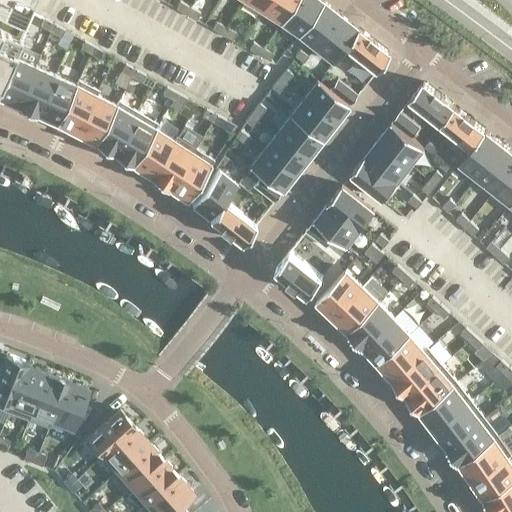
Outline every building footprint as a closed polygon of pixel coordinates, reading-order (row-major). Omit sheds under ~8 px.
[(0,0),(0,86),(14,55),(19,44),(22,38),(19,37),(19,39),(0,35),(0,0)] [(246,0),(262,10),(267,0),(246,0)] [(280,21),(293,0),(267,0),(262,10),(280,21)] [(298,34),(322,0),(321,0),(293,0),(280,21),(298,34)] [(314,47),(340,14),(322,0),(298,34),(314,47)] [(189,6),(179,1),(175,8),(186,13),(189,6)] [(196,19),(200,12),(189,6),(186,13),(196,19)] [(343,46),(357,28),(340,14),(314,47),(332,61),(343,47),(343,46)] [(50,30),(54,24),(44,18),(40,25),(50,30)] [(222,33),(226,27),(215,21),(212,28),(222,33)] [(60,36),(64,29),(54,24),(50,30),(60,36)] [(232,39),(236,32),(226,27),(222,33),(232,39)] [(377,42),(367,35),(357,28),(343,46),(343,47),(374,71),(389,53),(377,43),(377,42)] [(90,53),(94,46),(84,40),(80,47),(90,53)] [(259,54),(263,47),(252,42),(249,48),(259,54)] [(14,55),(0,86),(0,97),(17,105),(35,65),(40,54),(19,44),(14,55)] [(100,58),(104,51),(94,46),(90,53),(100,58)] [(269,60),(273,53),(263,47),(259,54),(269,60)] [(303,61),(308,55),(299,48),(294,54),(303,61)] [(131,76),(135,69),(125,63),(121,70),(131,76)] [(36,114),(54,73),(35,65),(17,105),(36,114)] [(285,82),(292,73),(286,68),(278,77),(285,82)] [(141,81),(145,74),(135,69),(131,76),(141,81)] [(56,122),(75,83),(54,73),(36,114),(56,122)] [(333,81),(324,74),(319,80),(328,87),(333,81)] [(277,91),(285,82),(278,77),(271,87),(277,91)] [(357,93),(337,77),(328,88),(349,104),(357,93)] [(349,104),(328,88),(328,87),(319,80),(316,78),(302,96),(335,122),(349,104)] [(95,93),(97,90),(77,79),(75,83),(56,122),(75,132),(95,93)] [(440,125),(455,107),(445,99),(445,98),(436,91),(435,91),(423,81),(408,100),(440,125)] [(172,98),(176,92),(166,86),(162,93),(172,98)] [(182,104),(186,97),(176,92),(172,98),(182,104)] [(95,142),(116,104),(95,93),(75,132),(95,142)] [(335,122),(302,96),(289,113),(321,138),(335,122)] [(113,153),(137,112),(118,100),(116,104),(95,142),(113,153)] [(258,116),(265,107),(259,102),(252,111),(258,116)] [(474,121),(465,114),(464,114),(455,107),(440,125),(470,149),(471,149),(486,131),(474,122),(474,121)] [(212,121),(216,114),(205,108),(202,115),(212,121)] [(420,126),(400,110),(392,121),(412,137),(420,126)] [(251,125),(258,116),(252,111),(245,121),(251,125)] [(132,164),(155,127),(157,123),(137,112),(113,153),(132,164)] [(321,138),(289,113),(275,130),(308,155),(321,138)] [(222,126),(226,119),(216,114),(212,121),(222,126)] [(412,137),(392,121),(378,138),(410,164),(424,146),(412,137)] [(150,176),(174,139),(155,127),(132,164),(150,176)] [(244,143),(249,137),(240,130),(235,136),(244,143)] [(308,155),(275,130),(262,147),(295,172),(308,155)] [(477,177),(503,144),(486,131),(471,149),(470,149),(459,163),(477,177)] [(168,188),(194,147),(176,136),(174,139),(150,176),(168,188)] [(397,181),(410,164),(378,138),(364,155),(397,181)] [(429,140),(424,146),(434,154),(439,147),(429,140)] [(494,190),(511,167),(511,151),(503,144),(477,177),(494,190)] [(168,188),(187,200),(213,160),(194,147),(168,188)] [(295,172),(262,147),(248,165),(251,167),(260,174),(281,190),(295,172)] [(383,199),(397,181),(364,155),(350,173),(383,199)] [(260,174),(251,167),(246,174),(255,181),(260,174)] [(511,203),(511,201),(511,167),(494,190),(511,203)] [(224,198),(237,183),(218,168),(191,202),(208,216),(223,197),(224,198)] [(436,184),(443,175),(437,170),(429,179),(436,184)] [(255,181),(252,185),(272,201),(281,190),(260,174),(255,181)] [(436,184),(429,179),(422,188),(428,193),(436,184)] [(374,210),(342,184),(328,202),(360,228),(374,210)] [(422,201),(413,194),(408,200),(417,207),(422,201)] [(255,223),(224,198),(223,197),(208,216),(218,224),(228,232),(240,241),(255,223)] [(448,211),(456,203),(450,197),(442,206),(448,211)] [(360,228),(328,202),(314,220),(334,236),(346,246),(360,228)] [(470,221),(461,213),(456,219),(465,226),(470,221)] [(334,236),(314,220),(306,230),(326,247),(334,236)] [(479,228),(470,221),(465,226),(473,234),(479,228)] [(389,240),(380,233),(375,239),(384,246),(389,240)] [(495,254),(500,248),(492,241),(486,246),(495,254)] [(371,257),(378,248),(371,243),(364,252),(371,257)] [(377,262),(384,253),(378,248),(371,257),(377,262)] [(509,256),(500,248),(495,254),(504,262),(509,256)] [(323,276),(290,250),(275,269),(286,277),(295,285),(296,285),(308,294),(323,276)] [(406,272),(398,264),(392,270),(401,278),(406,272)] [(332,316),(362,284),(346,268),(316,300),(332,316)] [(415,280),(406,272),(401,278),(409,286),(415,280)] [(348,331),(379,300),(362,284),(332,316),(348,331)] [(436,310),(441,304),(432,296),(427,302),(436,310)] [(394,316),(379,300),(348,331),(363,346),(394,316)] [(444,318),(450,312),(441,304),(436,310),(444,318)] [(377,362),(410,333),(394,316),(363,346),(377,362)] [(475,335),(466,327),(461,333),(469,340),(475,335)] [(391,378),(425,350),(410,333),(377,362),(391,378)] [(483,342),(475,335),(469,340),(478,348),(483,342)] [(439,366),(425,350),(391,378),(405,395),(439,366)] [(0,419),(4,421),(8,411),(27,363),(5,355),(0,369),(0,419)] [(505,373),(510,367),(501,359),(496,365),(505,373)] [(27,363),(8,411),(29,419),(33,411),(31,410),(47,371),(27,363)] [(454,384),(439,366),(405,395),(420,411),(454,384)] [(33,411),(29,419),(49,427),(50,425),(49,424),(52,418),(67,379),(47,371),(31,410),(33,411)] [(52,418),(49,424),(50,425),(71,433),(88,387),(67,379),(52,418)] [(467,402),(454,384),(420,411),(433,428),(467,402)] [(481,419),(467,402),(433,428),(446,445),(481,419)] [(119,408),(83,440),(99,459),(104,454),(103,453),(135,425),(119,408)] [(494,437),(481,419),(446,445),(459,463),(494,437)] [(135,425),(103,453),(104,454),(118,469),(149,442),(135,425)] [(0,435),(0,448),(5,450),(9,439),(0,435)] [(507,455),(494,437),(459,463),(471,480),(507,455)] [(149,442),(118,469),(132,486),(163,458),(149,442)] [(28,446),(24,457),(33,461),(37,450),(28,446)] [(37,450),(33,461),(41,465),(46,454),(37,450)] [(483,498),(511,479),(511,462),(507,455),(471,480),(483,498)] [(163,458),(132,486),(146,501),(146,502),(178,474),(163,458)] [(72,472),(63,479),(68,485),(77,477),(72,472)] [(146,501),(141,506),(146,511),(188,511),(190,511),(181,501),(193,491),(178,474),(146,502),(146,501)] [(77,477),(68,485),(73,491),(82,483),(77,477)] [(501,511),(511,505),(511,479),(483,498),(491,511),(501,511)] [(98,501),(89,509),(91,511),(103,511),(105,510),(98,501)]
